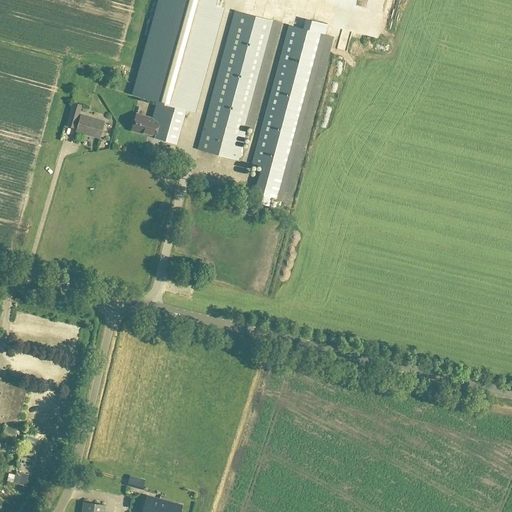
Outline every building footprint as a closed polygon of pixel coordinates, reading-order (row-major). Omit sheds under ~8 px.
[(154,111),(152,120),(136,115),(131,131),(148,136),(148,135),(154,137),(153,138),(175,145),(185,110),(194,113),(223,10),(214,8),(216,0),(159,0),(133,95),(159,103),(157,112),(154,111)] [(280,23),(234,11),(199,148),(238,159),(247,123),(254,125),(280,23)] [(334,38),(325,36),(289,26),(252,164),(261,167),(252,202),(278,209),(281,197),(290,200),(334,38)] [(69,116),(78,119),(81,106),(73,104),(69,116)] [(99,139),(103,123),(80,116),(76,132),(99,139)] [(0,422),(6,424),(3,437),(13,439),(24,390),(0,384),(0,422)] [(11,474),(9,482),(15,484),(17,476),(11,474)] [(19,474),(18,485),(29,486),(30,475),(19,474)] [(180,511),(182,507),(147,497),(142,511),(180,511)]
